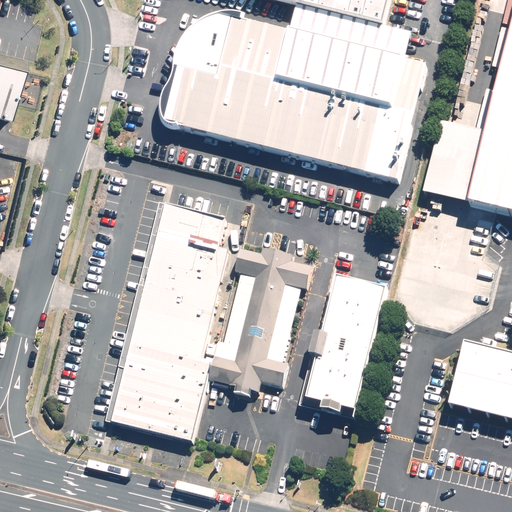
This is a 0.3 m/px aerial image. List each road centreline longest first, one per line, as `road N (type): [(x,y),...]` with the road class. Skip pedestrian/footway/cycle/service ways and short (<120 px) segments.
road 1 (residential): [(80,0),(89,58),(15,363)]
road 2 (primary): [(42,466),(239,511)]
